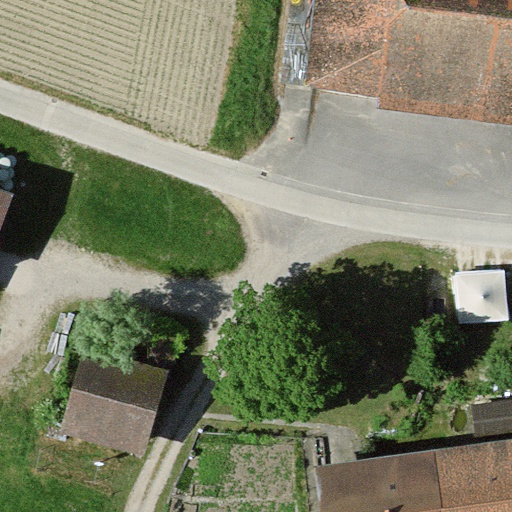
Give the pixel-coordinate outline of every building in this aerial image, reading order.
[(511,0),(330,0),(319,95),(511,119),(511,0)] [(429,307),(509,311),(511,267),(432,262),(429,307)] [(161,382),(84,359),(62,431),(140,454),(161,382)] [(511,388),(474,398),(484,435),(511,427),(511,388)] [(511,511),(511,456),(312,487),(316,511),(511,511)]
